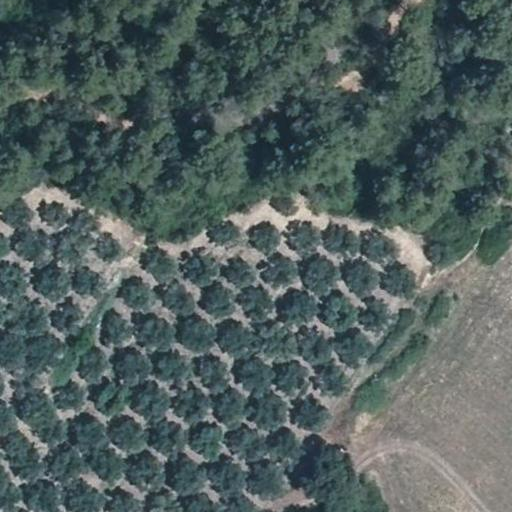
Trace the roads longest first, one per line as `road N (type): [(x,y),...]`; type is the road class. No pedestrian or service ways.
road 1 (track): [(0,125),(120,133),(288,111),(369,77),(450,0)]
road 2 (track): [(283,511),(325,438),(424,319),(511,194)]
